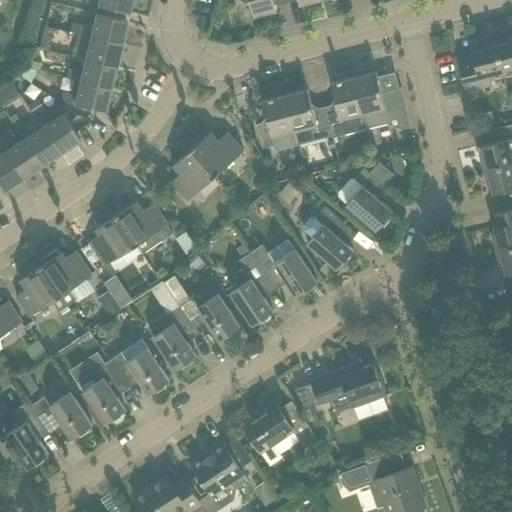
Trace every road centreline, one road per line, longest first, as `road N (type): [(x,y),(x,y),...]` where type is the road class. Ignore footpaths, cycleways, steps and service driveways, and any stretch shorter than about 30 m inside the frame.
road 1 (residential): [(38,511),(382,282)]
road 2 (residential): [(382,282),(427,233),(436,187),(439,128),(413,21)]
road 3 (residential): [(0,243),(150,131),(191,65)]
road 4 (residential): [(474,511),(404,314),(382,282)]
road 5 (residential): [(191,65),(225,74),(413,21)]
